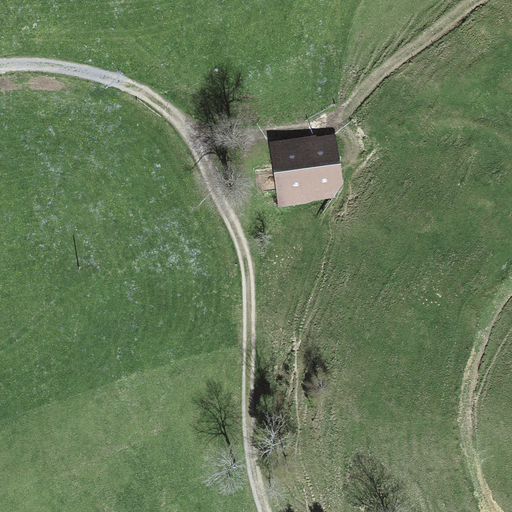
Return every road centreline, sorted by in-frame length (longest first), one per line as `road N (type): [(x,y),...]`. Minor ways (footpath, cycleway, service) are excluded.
road 1 (track): [(0,65),(62,65),(132,83),(194,128),(237,230),(250,326),(248,437),(263,511)]
road 2 (track): [(194,128),(246,134),(332,118),(480,0)]
road 3 (track): [(511,284),(485,329),(464,415),(466,448),(491,511)]
